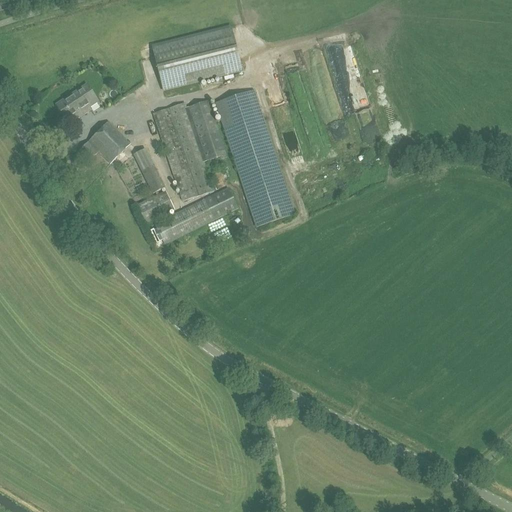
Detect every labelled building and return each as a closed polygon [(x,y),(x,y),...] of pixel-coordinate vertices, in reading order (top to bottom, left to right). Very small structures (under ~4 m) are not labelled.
[(163,90),(242,71),(232,30),(153,50),(163,90)] [(81,107),(85,114),(91,110),(88,105),(97,100),(87,85),(71,96),(79,108),(81,107)] [(295,215),(255,92),(215,105),(256,229),(295,215)] [(79,108),(71,96),(56,106),(66,120),(76,113),(79,118),(85,114),(81,107),(79,108)] [(189,108),(207,161),(228,154),(210,101),(189,108)] [(185,104),(153,115),(183,202),(215,191),(185,104)] [(110,165),(131,144),(109,122),(79,151),(89,163),(99,153),(110,165)] [(152,169),(158,165),(149,148),(136,155),(153,186),(159,182),(152,169)] [(228,189),(206,199),(155,224),(165,245),(216,220),(238,209),(228,189)] [(166,192),(136,206),(145,224),(175,210),(166,192)]
